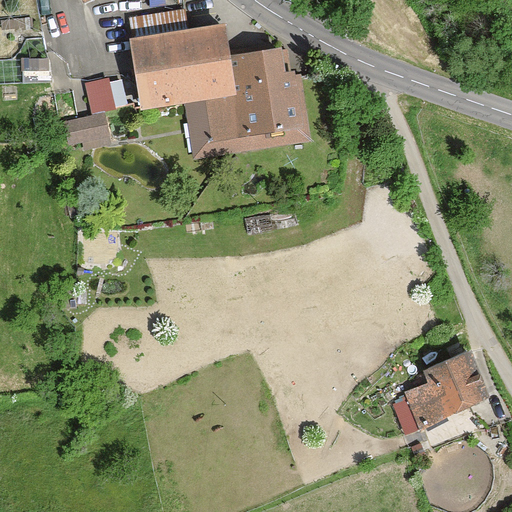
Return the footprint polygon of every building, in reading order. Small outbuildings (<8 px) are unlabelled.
[(32,18),(2,21),(3,29),(32,26),(32,18)] [(223,28),(133,42),(143,107),(203,98),(209,141),(250,134),(250,133),(298,126),(286,50),(228,58),(223,28)] [(48,59),(23,60),(23,83),(52,82),(52,76),(48,70),(48,59)] [(120,80),(108,83),(114,108),(125,105),(120,80)] [(104,114),(65,123),(69,144),(109,135),(104,114)] [(466,351),(428,369),(433,381),(409,391),(416,410),(406,415),(411,427),(421,423),(424,428),(485,397),(466,351)]
